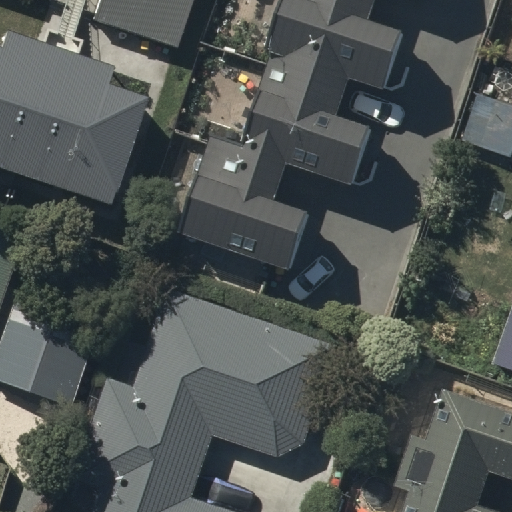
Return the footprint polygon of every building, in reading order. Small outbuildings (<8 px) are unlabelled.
[(181,0),(88,0),(86,8),(171,35),(181,0)] [(246,154),(213,142),(197,186),(204,188),(184,246),(294,284),(313,230),(279,218),(292,179),(354,200),(373,145),(342,135),(357,94),(389,105),(408,51),(372,39),(385,0),(394,0),(420,9),(422,0),(294,0),(292,9),(286,7),(268,61),(272,62),(257,106),(262,107),(246,154)] [(100,49),(0,14),(0,152),(97,186),(131,87),(91,73),(100,49)] [(0,315),(23,250),(0,242),(0,315)] [(339,355),(336,353),(169,298),(137,396),(110,387),(77,489),(100,496),(95,511),(215,511),(197,505),(215,445),(275,463),(301,455),(339,355)] [(13,308),(13,309),(0,347),(0,390),(72,415),(98,336),(13,308)] [(511,320),(494,371),(511,377),(511,320)] [(511,427),(445,404),(431,452),(415,447),(399,499),(413,504),(410,511),(485,511),(494,484),(511,489),(511,427)]
